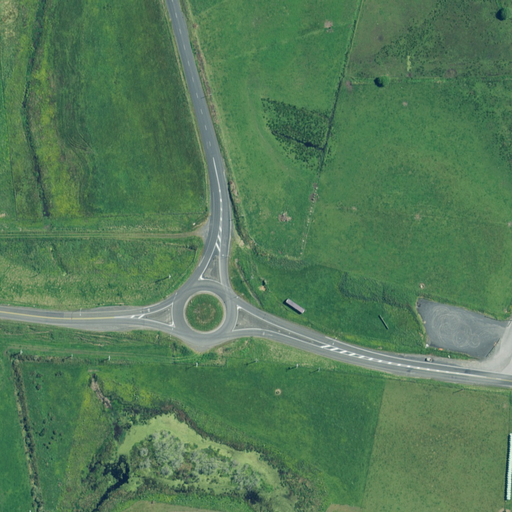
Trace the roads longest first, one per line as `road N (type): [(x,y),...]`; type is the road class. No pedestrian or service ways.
road 1 (unclassified): [(172,0),(221,204)]
road 2 (tertiary): [(339,350),(511,380)]
road 3 (tertiary): [(339,350),(274,334),(216,334)]
road 4 (tertiary): [(229,301),(339,350)]
